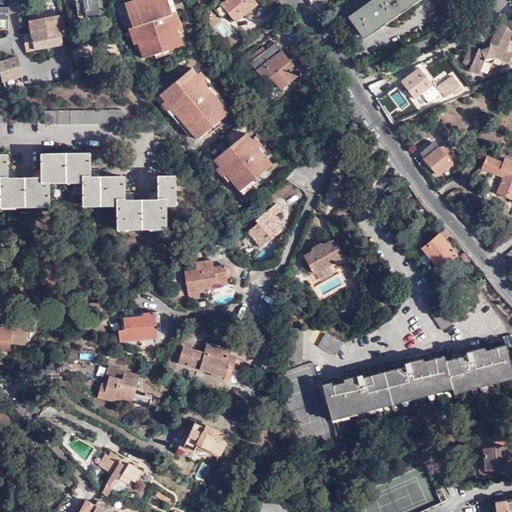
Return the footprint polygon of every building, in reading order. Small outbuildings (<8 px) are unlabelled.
[(73,0),(76,16),(102,11),(100,0),(73,0)] [(169,0),(131,0),(125,2),(133,26),(129,28),(134,45),(139,43),(144,57),(184,44),(179,29),(183,28),(180,19),(178,12),(174,13),(169,0)] [(225,0),(222,3),(237,20),(258,2),(256,0),(225,0)] [(372,0),(349,16),(364,38),(382,24),(415,0),(372,0)] [(30,12),(31,19),(57,16),(56,6),(34,9),(35,11),(30,12)] [(17,43),(18,51),(19,51),(55,46),(64,44),(63,36),(61,15),(57,16),(31,19),(32,31),(29,32),(30,41),(17,43)] [(511,30),(505,24),(500,19),(490,42),(488,46),(481,48),(478,47),(470,43),(462,60),(469,63),(467,68),(478,73),(484,59),(485,56),(491,54),(494,56),(507,62),(511,53),(505,50),(511,33),(511,30)] [(268,51),(265,47),(250,59),(271,86),(277,81),(282,89),(298,77),(289,65),(292,62),(278,43),(268,51)] [(18,83),(24,82),(24,80),(23,73),(20,57),(1,60),(3,72),(2,72),(3,79),(17,77),(18,83)] [(423,93),(433,87),(434,86),(420,66),(400,80),(415,100),(423,93)] [(208,78),(202,71),(199,73),(194,67),(160,94),(166,101),(163,103),(169,111),(173,108),(198,139),(231,112),(214,90),(205,81),(208,78)] [(453,92),(455,95),(462,90),(451,74),(436,85),(445,98),(453,92)] [(438,94),(433,87),(423,93),(428,102),(438,94)] [(125,107),(47,108),(47,121),(125,121),(125,107)] [(263,144),(256,136),(253,138),(248,131),(214,160),(219,166),(216,169),(223,177),(227,174),(241,191),(273,163),(263,151),(260,147),(263,144)] [(421,153),(440,176),(454,164),(451,160),(457,154),(447,143),(441,148),(435,141),(421,153)] [(11,175),(11,152),(0,152),(0,178),(1,179),(1,203),(53,202),(53,179),(82,178),(83,202),(118,201),(119,224),(169,224),(169,199),(178,199),(178,175),(161,175),(161,198),(161,201),(156,201),(131,201),(127,202),(127,199),(126,176),(97,177),(92,177),(92,175),(92,152),(44,153),(44,174),(44,177),(40,177),(15,178),(11,178),(11,175)] [(498,194),(511,199),(511,161),(506,159),(504,163),(487,156),(482,169),(505,178),(498,194)] [(274,217),(277,214),(283,209),(278,203),(258,219),(260,222),(249,232),(262,246),(283,229),(278,222),(274,217)] [(448,239),(452,235),(447,229),(423,248),(440,269),(453,258),(457,262),(462,257),(448,239)] [(308,269),(311,274),(343,256),(336,244),(334,246),(331,241),(324,245),(320,243),(313,247),(313,251),(305,256),(312,267),(308,269)] [(188,298),(202,296),(202,289),(212,287),(212,283),(217,283),(217,279),(227,278),(231,276),(233,273),(233,269),(230,266),(228,264),(214,266),(213,260),(195,261),(196,268),(183,270),(188,298)] [(359,289),(353,286),(345,302),(354,307),(359,289)] [(91,303),(92,313),(104,312),(102,295),(96,296),(97,303),(91,303)] [(466,315),(456,298),(433,312),(443,329),(466,315)] [(159,312),(144,314),(144,316),(123,318),(124,329),(119,330),(120,341),(162,337),(159,312)] [(0,327),(0,348),(11,349),(11,342),(25,342),(26,318),(11,317),(11,323),(12,323),(12,328),(0,327)] [(306,327),(293,325),(290,358),(303,359),(306,327)] [(345,343),(328,332),(320,345),(338,355),(345,343)] [(183,348),(179,362),(226,376),(228,371),(237,374),(241,358),(229,355),(229,350),(207,344),(204,353),(183,348)] [(511,379),(511,361),(508,347),(508,344),(485,349),(485,347),(471,350),(452,355),(453,358),(447,360),(446,356),(426,361),(426,358),(415,361),(406,363),(407,366),(365,377),(364,373),(355,375),(345,377),(346,381),(334,384),(333,380),(324,383),(333,419),(454,389),(455,394),(511,379)] [(97,394),(113,398),(114,393),(132,397),(131,400),(145,404),(145,406),(147,407),(151,394),(134,390),(138,371),(110,364),(106,381),(104,386),(99,385),(97,394)] [(114,393),(113,398),(145,406),(145,404),(131,400),(132,397),(114,393)] [(211,434),(214,427),(205,423),(204,424),(196,420),(185,443),(192,447),(194,443),(219,453),(225,440),(211,434)] [(480,475),(505,472),(505,468),(509,468),(509,460),(507,444),(483,446),(483,453),(478,453),(480,475)] [(109,453),(102,466),(112,472),(105,483),(108,485),(113,488),(116,484),(119,483),(123,478),(128,481),(130,477),(136,480),(142,468),(111,450),(109,453)] [(102,466),(109,453),(106,451),(99,464),(102,466)] [(62,472),(52,458),(47,462),(57,475),(62,472)] [(121,493),(128,481),(123,478),(119,483),(116,484),(113,488),(116,489),(121,493)] [(45,497),(53,503),(56,498),(53,495),(56,490),(49,484),(43,492),(46,494),(45,497)] [(103,492),(101,489),(100,491),(108,495),(112,490),(113,488),(108,485),(103,492)] [(168,503),(171,498),(157,490),(154,495),(168,503)] [(108,511),(87,500),(80,511),(108,511)] [(511,511),(511,503),(508,504),(507,502),(498,504),(499,511),(511,511)]
